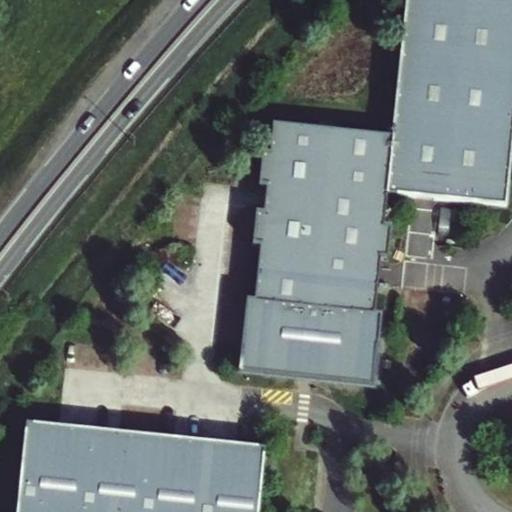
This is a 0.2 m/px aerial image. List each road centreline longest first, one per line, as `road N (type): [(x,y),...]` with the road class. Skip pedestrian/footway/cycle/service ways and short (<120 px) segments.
road 1 (trunk): [(147,76),(0,255)]
road 2 (residential): [(511,372),(475,393),(455,426),(452,464),(477,511)]
